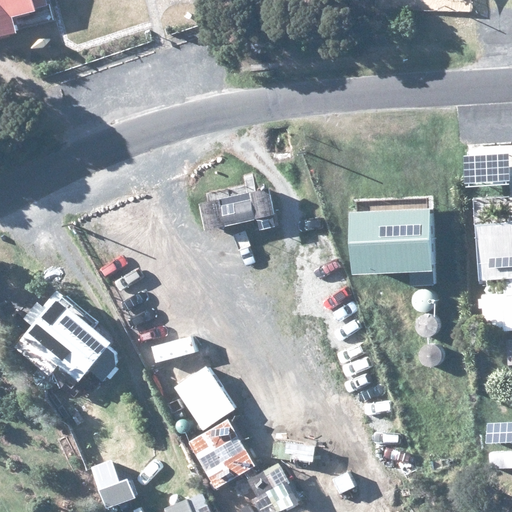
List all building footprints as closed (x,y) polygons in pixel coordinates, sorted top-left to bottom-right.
[(16,17),(38,12),(34,0),(0,0),(0,37),(18,33),(16,17)] [(206,195),(213,226),(260,216),(263,228),(285,223),(277,181),(206,195)] [(435,207),(355,210),(357,273),(437,269),(435,207)] [(488,287),(487,278),(511,276),(511,220),(479,223),(482,265),(474,265),(476,288),(488,287)] [(0,282),(0,307),(8,321),(27,310),(7,278),(0,282)] [(511,331),(511,281),(505,282),(506,291),(484,293),(487,333),(511,331)] [(26,335),(81,381),(109,348),(113,344),(57,297),(26,335)] [(105,379),(122,358),(109,348),(93,369),(105,379)] [(148,355),(154,365),(164,358),(159,348),(148,355)] [(177,387),(205,430),(239,409),(210,365),(177,387)] [(56,381),(42,395),(58,413),(73,400),(56,381)] [(190,442),(217,489),(258,465),(231,418),(190,442)] [(393,511),(408,501),(384,464),(368,473),(393,511)] [(136,472),(107,483),(116,504),(144,492),(136,472)] [(241,508),(259,499),(247,476),(229,485),(241,508)] [(194,511),(189,499),(168,506),(170,511),(194,511)]
